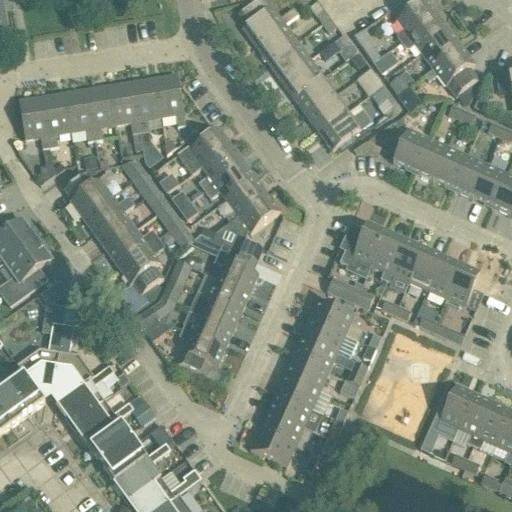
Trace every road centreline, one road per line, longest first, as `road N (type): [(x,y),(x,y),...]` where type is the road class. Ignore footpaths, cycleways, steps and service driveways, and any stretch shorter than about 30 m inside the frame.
road 1 (residential): [(215,451),(34,197),(2,135),(9,80),(200,43)]
road 2 (residential): [(310,189),(319,214),(315,242),(215,451)]
road 3 (residential): [(310,189),(370,192),(511,255)]
road 4 (residential): [(295,177),(200,43)]
